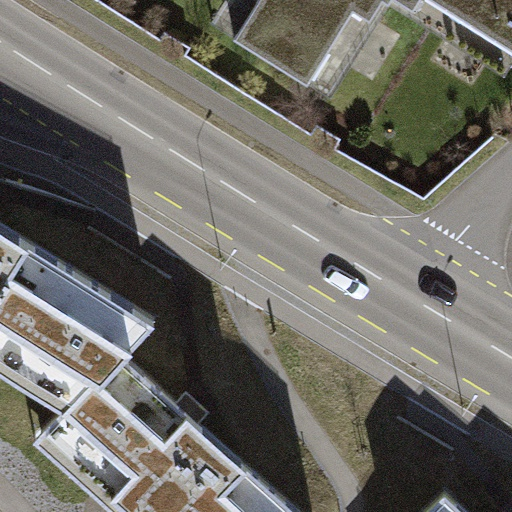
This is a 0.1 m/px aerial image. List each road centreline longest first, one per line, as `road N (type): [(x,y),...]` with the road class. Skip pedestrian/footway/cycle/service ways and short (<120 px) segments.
road 1 (secondary): [(422,302),(0,51)]
road 2 (residential): [(511,179),(459,239),(422,302)]
